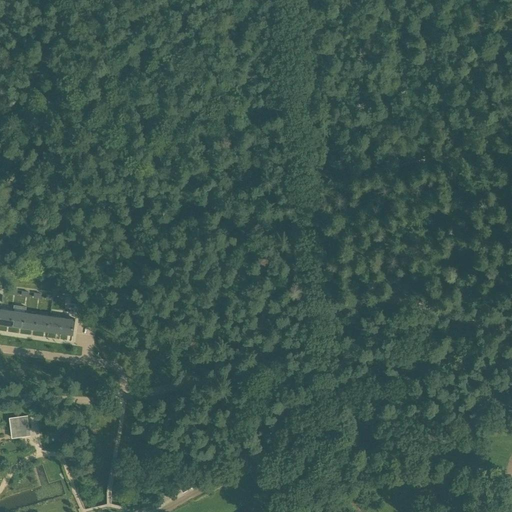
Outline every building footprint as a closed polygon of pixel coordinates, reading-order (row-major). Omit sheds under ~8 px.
[(14,305),(13,310),(11,325),(23,327),(25,311),(26,307),(14,305)] [(0,311),(0,323),(11,325),(13,310),(0,308),(0,311)] [(35,329),(38,313),(25,311),(23,327),(35,329)] [(38,313),(35,329),(48,331),(50,315),(38,313)] [(48,331),(60,332),(62,317),(50,315),(48,331)] [(75,319),(62,317),(60,332),(73,334),(75,319)] [(9,417),(11,438),(30,436),(28,415),(9,417)] [(264,426),(257,429),(265,445),(272,442),(264,426)] [(60,436),(64,442),(71,438),(67,432),(60,436)] [(456,503),(448,481),(440,483),(438,476),(433,478),(444,508),(456,503)] [(190,483),(180,488),(182,491),(192,486),(190,483)] [(467,492),(460,496),(462,503),(470,500),(467,492)]
